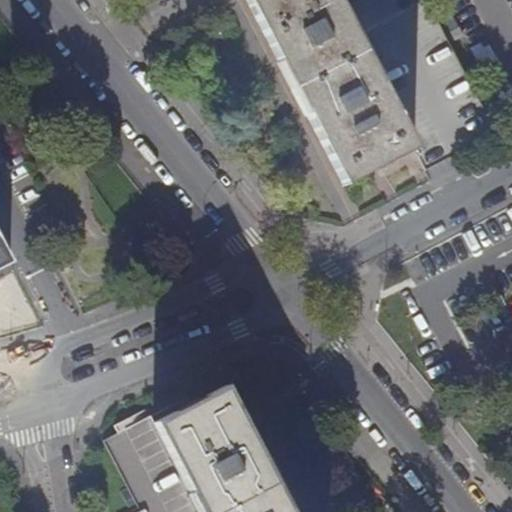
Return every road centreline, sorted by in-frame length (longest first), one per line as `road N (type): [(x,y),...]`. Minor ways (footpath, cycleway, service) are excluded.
road 1 (residential): [(46,0),(279,288)]
road 2 (residential): [(279,288),(459,511)]
road 3 (residential): [(279,288),(247,279),(215,285),(26,353)]
road 4 (residential): [(49,406),(239,327),(279,288)]
road 5 (residential): [(511,175),(315,274)]
